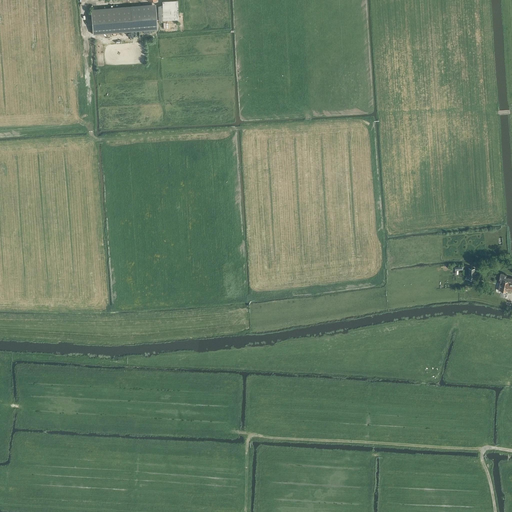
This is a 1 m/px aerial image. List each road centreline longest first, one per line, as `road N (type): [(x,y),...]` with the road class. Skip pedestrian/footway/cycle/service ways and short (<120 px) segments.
road 1 (track): [(370,121),(96,139),(82,0)]
road 2 (track): [(511,273),(497,246),(503,226),(486,0)]
road 3 (track): [(249,434),(483,449)]
